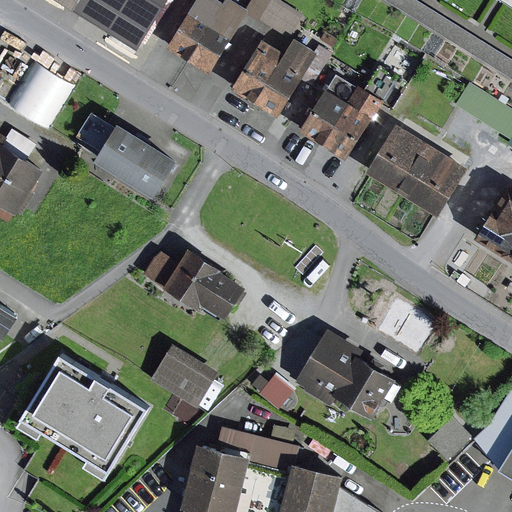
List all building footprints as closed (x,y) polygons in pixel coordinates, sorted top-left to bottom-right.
[(49,0),(136,53),(168,0),(49,0)] [(195,0),(196,1),(165,50),(208,78),(247,15),(248,13),(245,11),(227,0),(226,0),(195,0)] [(303,15),(277,0),(251,0),(245,11),(248,13),(247,15),(289,39),(303,15)] [(511,61),(414,0),(382,0),(511,80),(511,61)] [(260,42),(231,93),(276,120),(309,69),(320,75),(332,55),(319,47),(315,54),(293,41),(284,57),(260,42)] [(324,93),(298,135),(345,163),(383,104),(357,88),(357,89),(336,77),(325,94),(324,93)] [(511,109),(469,83),(456,106),(511,140),(509,146),(511,147),(511,109)] [(395,126),(365,176),(437,221),(468,171),(395,126)] [(173,164),(113,130),(92,166),(152,200),(173,164)] [(0,210),(14,220),(43,174),(1,147),(5,139),(0,135),(0,210)] [(511,191),(507,188),(474,242),(511,266),(511,191)] [(162,253),(153,260),(144,275),(162,289),(161,291),(198,315),(201,309),(224,323),(245,291),(220,276),(221,274),(187,251),(179,265),(162,253)] [(0,344),(0,345),(15,322),(0,312),(0,344)] [(363,352),(327,331),(294,384),(304,390),(303,393),(330,408),(334,402),(370,423),(395,384),(358,361),(363,352)] [(218,375),(172,346),(152,378),(181,397),(180,399),(197,410),(218,375)] [(148,408),(59,354),(19,420),(108,475),(148,408)] [(279,410),(296,390),(276,373),(260,395),(279,410)] [(472,439),(452,418),(427,442),(448,463),(472,439)] [(501,468),(475,442),(432,484),(459,510),(501,468)] [(341,481),(196,449),(179,511),(374,511),(339,490),(341,481)] [(511,450),(497,474),(511,483),(511,450)]
